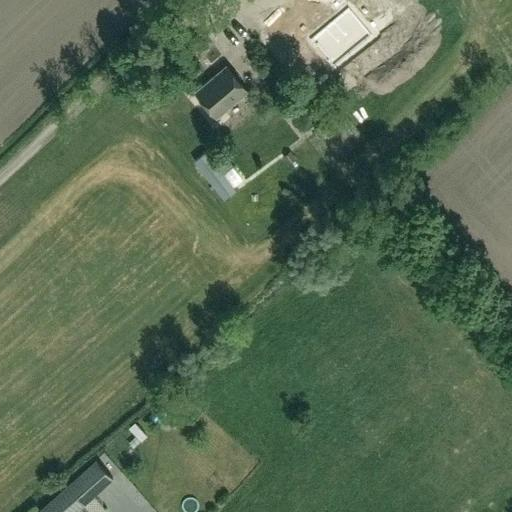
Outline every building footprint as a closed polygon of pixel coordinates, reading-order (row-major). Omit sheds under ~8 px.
[(309,33),(354,0),(301,0),(291,8),(309,33)] [(340,17),(301,49),(307,56),(309,54),(315,61),(321,68),(319,70),(324,76),(363,44),(340,17)] [(226,66),(195,92),(216,117),(247,91),(226,66)] [(224,198),(237,190),(225,175),(234,168),(221,152),(213,159),(207,152),(195,162),(224,198)] [(147,411),(138,415),(145,432),(154,428),(147,411)] [(37,511),(75,511),(112,479),(95,460),(38,511),(37,511)]
